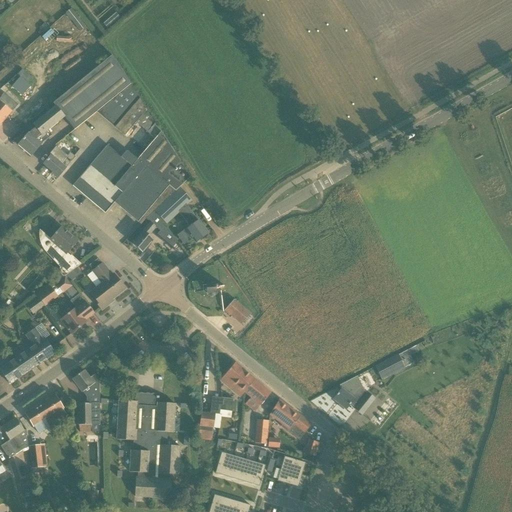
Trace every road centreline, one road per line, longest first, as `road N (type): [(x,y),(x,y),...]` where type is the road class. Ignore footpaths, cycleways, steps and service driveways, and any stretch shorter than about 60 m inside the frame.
road 1 (tertiary): [(162,289),(238,233),(511,81)]
road 2 (residential): [(331,430),(162,289)]
road 3 (residential): [(162,289),(0,152)]
road 4 (tertiary): [(0,411),(162,289)]
